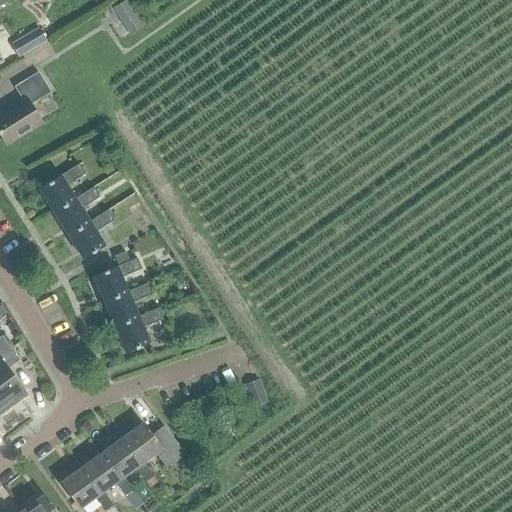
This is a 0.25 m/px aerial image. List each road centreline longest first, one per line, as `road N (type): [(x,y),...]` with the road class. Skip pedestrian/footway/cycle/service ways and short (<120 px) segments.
road 1 (residential): [(83,402),(238,352)]
road 2 (unclassified): [(83,402),(0,270)]
